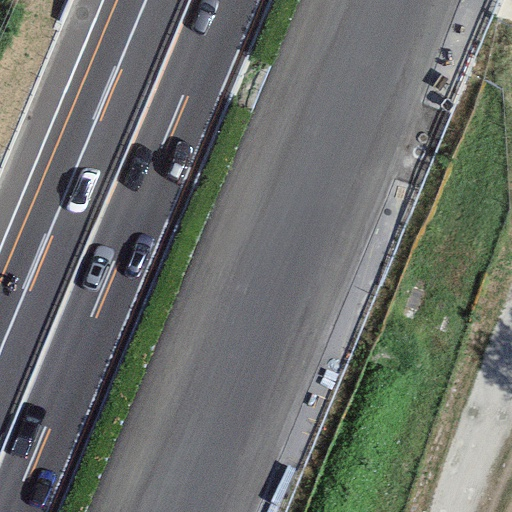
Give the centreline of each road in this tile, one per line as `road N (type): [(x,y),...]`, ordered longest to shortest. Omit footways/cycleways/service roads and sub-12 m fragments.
road 1 (motorway): [(225,0),(3,511)]
road 2 (motorway): [(154,511),(365,0)]
road 3 (track): [(511,388),(469,511)]
